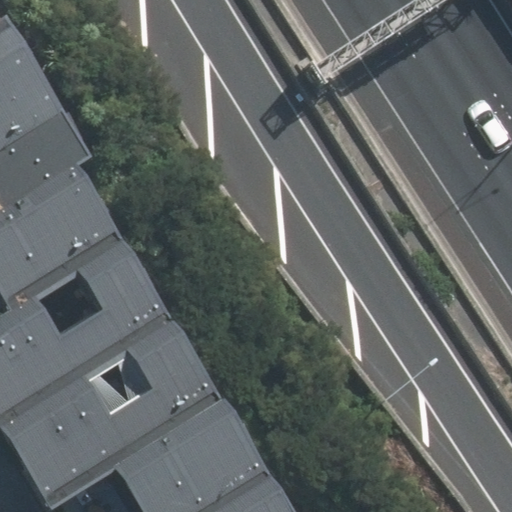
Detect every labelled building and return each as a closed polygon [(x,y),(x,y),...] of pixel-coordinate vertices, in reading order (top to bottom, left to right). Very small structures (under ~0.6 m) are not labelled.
[(0,206),(67,165),(84,155),(0,19),(0,206)] [(0,304),(111,237),(67,165),(0,206),(0,304)] [(0,418),(162,318),(111,237),(0,304),(0,308),(6,317),(0,320),(0,418)] [(105,472),(215,404),(162,318),(0,418),(0,443),(42,511),(105,472)] [(129,511),(200,511),(260,476),(215,404),(105,472),(129,511)] [(282,511),(260,476),(200,511),(282,511)]
